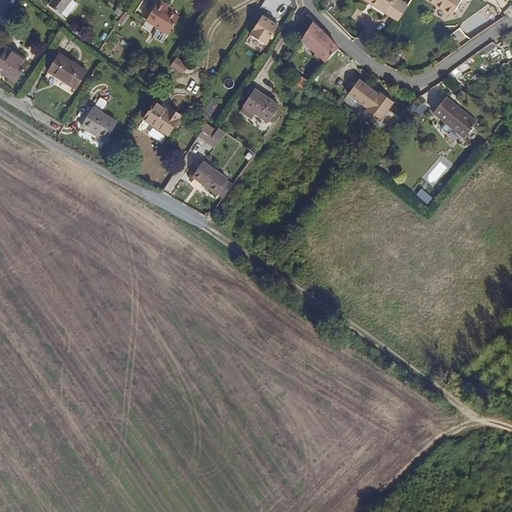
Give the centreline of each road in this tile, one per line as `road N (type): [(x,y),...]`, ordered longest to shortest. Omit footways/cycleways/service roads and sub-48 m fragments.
road 1 (track): [(199,223),(464,411),(511,433)]
road 2 (unclassified): [(511,24),(417,85),(375,69),(308,0)]
road 3 (unclassified): [(0,110),(199,223)]
road 4 (track): [(488,423),(437,442),(364,511)]
